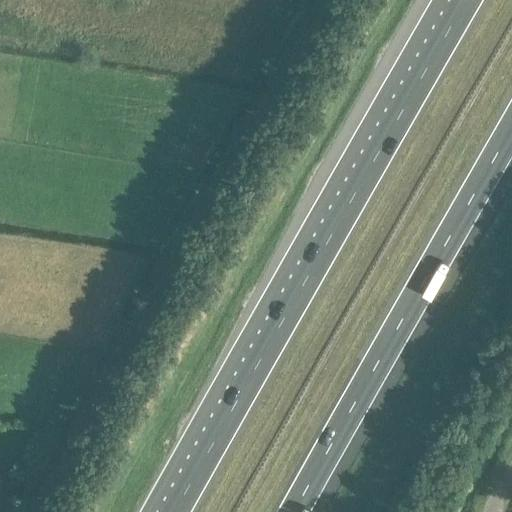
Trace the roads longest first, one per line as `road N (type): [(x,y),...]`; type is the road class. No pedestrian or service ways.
road 1 (motorway): [(468,0),(176,511)]
road 2 (motorway): [(299,511),(511,140)]
